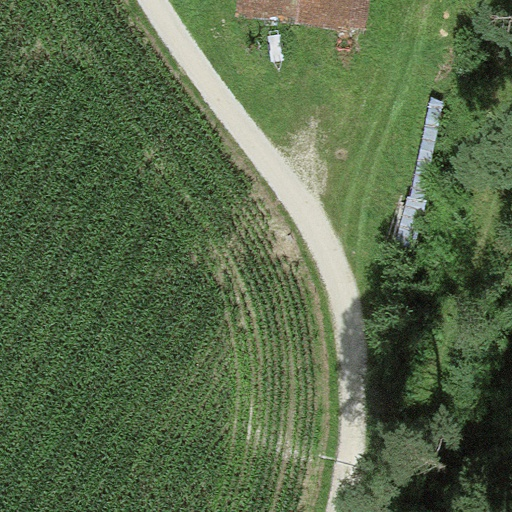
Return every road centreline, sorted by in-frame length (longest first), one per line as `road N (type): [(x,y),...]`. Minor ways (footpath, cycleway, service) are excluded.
road 1 (track): [(143,0),(344,275),(363,372),(344,511)]
road 2 (track): [(386,511),(418,442),(465,277),(511,54)]
